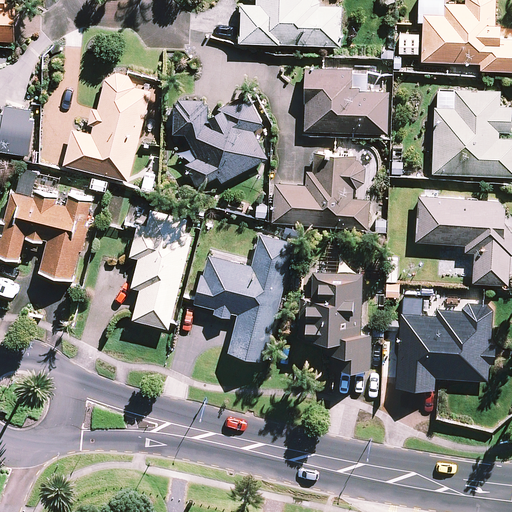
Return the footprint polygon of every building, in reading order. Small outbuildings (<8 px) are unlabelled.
[(0,0),(0,39),(15,40),(16,41),(17,3),(7,2),(7,0),(0,0)] [(249,0),(250,3),(243,3),(242,42),(339,45),(340,7),(319,6),(319,0),(249,0)] [(496,0),(463,0),(464,4),(446,3),(445,15),(425,14),(422,60),(481,63),(481,69),(511,70),(511,29),(495,29),(496,0)] [(351,89),(352,71),(307,69),(305,129),(388,133),(390,91),(351,89)] [(117,71),(106,79),(99,106),(93,104),(88,123),(95,125),(92,134),(73,129),(64,163),(129,180),(140,134),(152,137),(158,112),(147,109),(151,91),(136,87),(132,76),(117,71)] [(501,92),(437,89),(433,172),(511,175),(511,138),(499,138),(500,130),(511,131),(511,127),(511,106),(500,106),(501,92)] [(194,148),(184,153),(188,160),(184,162),(195,187),(204,182),(219,175),(222,180),(268,159),(254,129),(263,125),(248,94),(221,106),(223,110),(209,118),(208,118),(208,96),(180,96),(179,103),(176,103),(175,133),(187,133),(194,148)] [(0,149),(30,154),(36,110),(4,105),(3,112),(0,111),(0,149)] [(366,163),(357,156),(315,153),(314,169),(306,168),(305,185),(277,183),(274,221),(368,228),(370,198),(353,197),(354,188),(364,182),(366,163)] [(38,170),(25,166),(17,191),(31,195),(38,170)] [(34,191),(32,197),(12,192),(0,243),(0,254),(20,259),(25,236),(48,241),(41,271),(73,279),(81,247),(85,248),(91,225),(88,225),(94,200),(70,194),(69,199),(34,191)] [(511,222),(505,214),(506,202),(420,195),(416,240),(466,244),(466,250),(476,251),(473,281),(509,284),(511,252),(511,222)] [(188,218),(152,209),(148,227),(139,225),(131,255),(140,257),(133,286),(142,288),(134,318),(169,327),(193,235),(184,233),(188,218)] [(362,336),(365,272),(345,271),(314,270),(313,297),(302,296),(300,338),(322,339),(322,351),(333,351),(332,368),(378,370),(379,354),(369,354),(370,336),(362,336)] [(490,379),(491,363),(497,364),(498,341),(492,341),(494,304),(465,302),(464,310),(437,308),(437,314),(402,312),(398,387),(435,389),(436,376),(490,379)]
